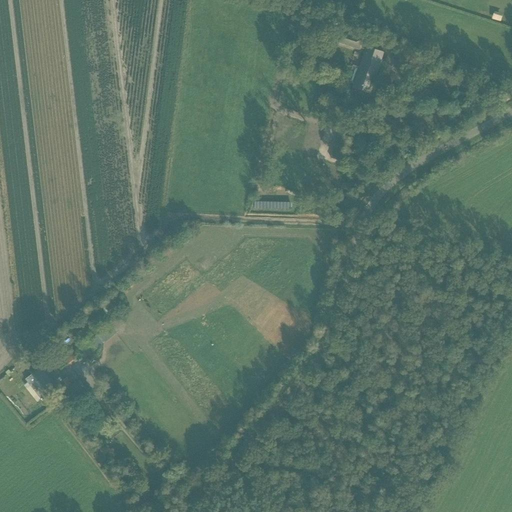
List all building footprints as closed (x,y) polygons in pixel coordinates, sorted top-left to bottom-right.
[(335,42),(360,51),(361,48),(363,43),(365,36),(340,28),(335,42)] [(365,50),(352,88),(370,94),(384,52),(367,47),(368,45),(363,43),(361,48),(365,50)] [(346,137),(338,135),(330,158),(338,161),(346,137)] [(119,304),(124,309),(129,304),(124,299),(119,304)] [(76,349),(57,364),(63,372),(82,357),(76,349)] [(34,373),(25,379),(34,391),(40,399),(59,385),(65,392),(64,392),(72,402),(87,391),(79,381),(72,386),(67,378),(64,380),(50,361),(34,373)]
